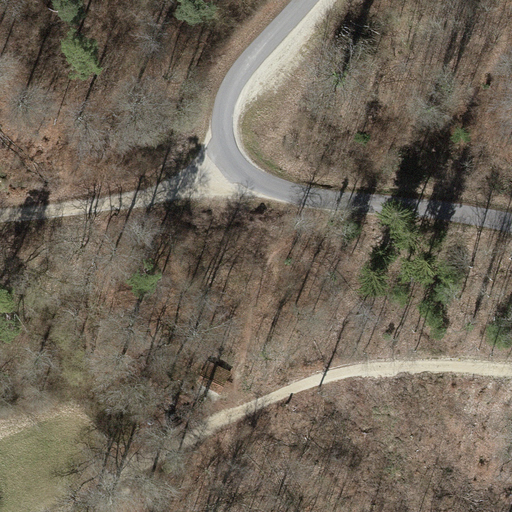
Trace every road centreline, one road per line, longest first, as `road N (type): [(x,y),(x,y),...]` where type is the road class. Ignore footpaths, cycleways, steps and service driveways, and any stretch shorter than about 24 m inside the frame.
road 1 (unclassified): [(511,225),(271,188),(239,170),(225,149),(221,119),(231,91),(251,53),(300,0)]
road 2 (track): [(236,413),(356,376),(511,379)]
road 3 (track): [(239,170),(78,214),(0,216)]
